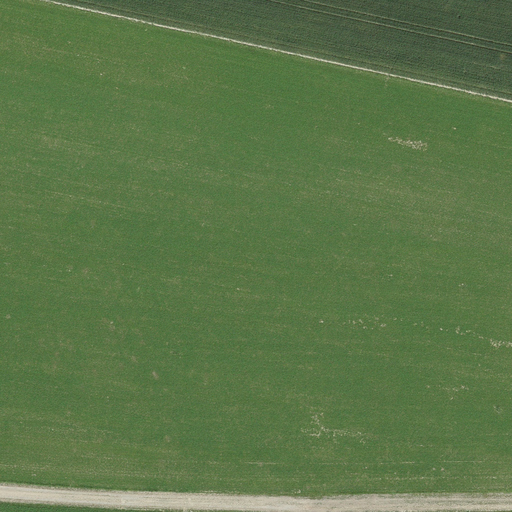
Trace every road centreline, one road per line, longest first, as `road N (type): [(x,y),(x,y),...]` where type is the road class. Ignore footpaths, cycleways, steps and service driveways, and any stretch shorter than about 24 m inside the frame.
road 1 (track): [(316,511),(0,487)]
road 2 (track): [(314,506),(511,505)]
